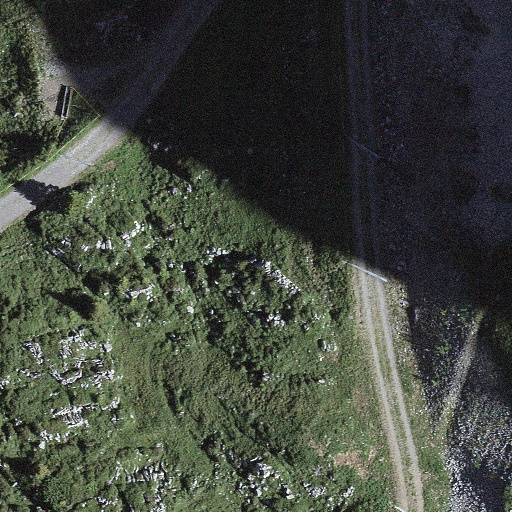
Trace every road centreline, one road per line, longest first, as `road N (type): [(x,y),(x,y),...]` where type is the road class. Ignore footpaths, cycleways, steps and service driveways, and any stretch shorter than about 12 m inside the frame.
road 1 (track): [(413,511),(368,229),(359,0)]
road 2 (track): [(202,0),(77,156),(0,211)]
